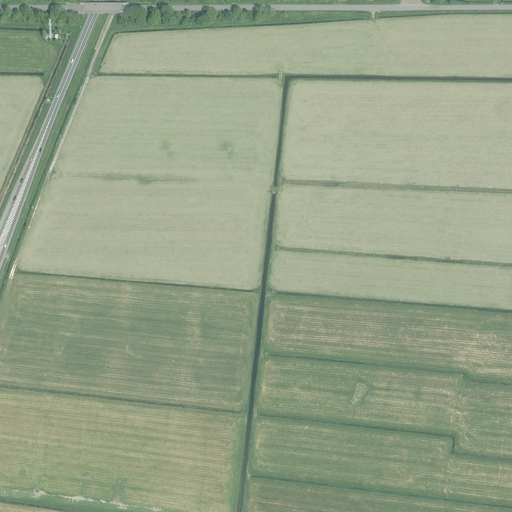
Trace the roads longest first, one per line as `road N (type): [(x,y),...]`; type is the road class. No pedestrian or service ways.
road 1 (unclassified): [(511,7),(0,9)]
road 2 (trunk): [(0,256),(51,116)]
road 3 (trunk): [(51,116),(0,235)]
road 4 (trunk): [(51,116),(99,0)]
